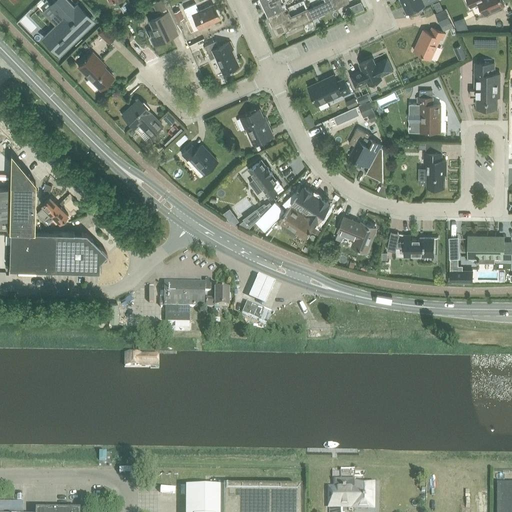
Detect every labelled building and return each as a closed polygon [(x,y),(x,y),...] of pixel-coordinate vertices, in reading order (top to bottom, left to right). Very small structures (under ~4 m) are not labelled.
[(78,33),(91,20),(80,8),(77,11),(66,0),(62,0),(53,8),(65,21),(58,27),(56,25),(45,36),(59,51),(70,40),(71,41),(79,34),(78,33)] [(158,0),(155,2),(160,11),(166,8),(164,5),(167,3),(165,0),(158,0)] [(259,0),(267,16),(285,8),(281,0),(259,0)] [(323,0),(325,2),(308,9),(313,19),(348,3),(347,0),(323,0)] [(401,0),(404,6),(412,2),(415,9),(428,3),(435,0),(401,0)] [(504,4),(501,0),(467,0),(470,6),(479,3),(483,13),(504,4)] [(219,19),(213,4),(198,11),(195,3),(183,8),(188,19),(193,17),(198,28),(219,19)] [(423,9),(425,14),(433,11),(430,5),(423,9)] [(285,8),(267,16),(276,36),(313,19),(308,9),(290,17),(285,8)] [(435,14),(441,27),(451,22),(444,9),(435,14)] [(183,19),(179,10),(173,13),(177,22),(183,19)] [(153,28),(147,31),(153,45),(177,34),(167,12),(149,20),(153,28)] [(108,44),(115,37),(104,26),(97,33),(108,44)] [(429,32),(423,30),(414,50),(431,57),(440,37),(442,38),(445,32),(432,27),(429,32)] [(238,65),(231,49),(233,49),(229,41),(219,46),(216,40),(204,46),(210,59),(214,57),(221,72),(238,65)] [(78,66),(100,89),(113,76),(98,61),(99,60),(92,52),(78,66)] [(350,75),(355,87),(367,81),(369,84),(381,79),(380,76),(393,70),(387,57),(374,63),(372,58),(359,64),(363,71),(359,73),(358,72),(350,75)] [(497,96),(499,97),(499,73),(493,73),(493,62),(475,62),(474,89),(469,88),(469,96),(477,96),(476,107),(496,107),(497,96)] [(342,96),(350,92),(343,78),(336,81),(333,75),(308,86),(317,105),(341,93),(342,96)] [(369,100),(366,93),(357,97),(360,104),(369,100)] [(357,104),(354,97),(345,101),(348,108),(357,104)] [(424,97),(419,97),(417,97),(417,104),(420,104),(420,131),(439,131),(439,117),(440,117),(441,104),(432,104),(432,97),(424,97)] [(162,125),(150,112),(138,99),(122,114),(134,127),(139,123),(150,135),(162,125)] [(364,117),(368,116),(371,122),(377,119),(369,100),(358,105),(364,117)] [(272,135),(266,122),(265,122),(259,109),(241,117),(253,144),(272,135)] [(174,120),(167,113),(163,118),(169,125),(174,120)] [(348,143),(355,146),(349,156),(369,167),(365,174),(383,183),(383,149),(380,147),(382,144),(370,138),(371,135),(357,127),(348,143)] [(208,152),(201,144),(196,149),(192,145),(182,154),(186,159),(187,158),(197,169),(194,172),(199,177),(202,174),(203,175),(216,162),(207,153),(208,152)] [(10,172),(9,230),(34,231),(35,185),(35,181),(34,180),(34,182),(11,159),(11,153),(10,152),(10,162),(10,172)] [(444,168),(446,168),(446,160),(441,160),(441,152),(424,152),(424,162),(427,162),(427,168),(418,168),(418,184),(435,184),(434,187),(444,187),(444,168)] [(34,180),(11,153),(11,159),(34,182),(34,180)] [(261,160),(248,170),(254,178),(269,198),(278,191),(283,188),(277,180),(276,180),(271,174),(272,173),(267,167),(267,168),(261,160)] [(46,184),(43,190),(49,193),(52,186),(46,184)] [(382,184),(378,191),(386,196),(386,187),(382,184)] [(286,198),(316,219),(324,207),(298,186),(286,198)] [(43,207),(37,213),(39,215),(38,216),(42,221),(44,219),(58,205),(49,196),(40,204),(43,207)] [(260,216),(267,209),(263,204),(255,210),(260,216)] [(281,222),(283,223),(281,227),(281,229),(294,237),(295,236),(298,233),(305,238),(315,223),(307,217),(306,218),(288,207),(288,208),(281,204),(271,219),(280,224),(281,222)] [(58,205),(44,219),(47,223),(54,217),(59,222),(61,225),(66,223),(64,221),(69,216),(67,214),(60,207),(58,205)] [(248,228),(260,216),(255,210),(244,218),(245,220),(240,224),(248,228)] [(353,246),(366,251),(376,227),(363,222),(362,225),(344,217),(339,231),(356,238),(353,246)] [(34,231),(9,230),(9,231),(10,231),(9,269),(54,270),(99,272),(99,261),(107,254),(86,233),(73,233),(34,232),(34,231)] [(405,242),(398,242),(399,234),(391,233),(387,250),(395,252),(396,247),(405,248),(405,256),(434,256),(434,238),(420,238),(420,240),(413,240),(413,236),(405,236),(405,242)] [(503,260),(511,260),(511,241),(503,241),(503,236),(469,236),(469,257),(477,257),(477,259),(478,259),(478,261),(493,261),(494,257),(503,257),(503,260)] [(450,266),(450,281),(472,281),(472,272),(461,271),(461,266),(450,266)] [(275,283),(258,276),(248,298),(265,305),(275,283)] [(164,283),(164,299),(159,299),(159,306),(163,306),(163,307),(203,307),(204,283),(164,283)] [(205,307),(213,307),(213,310),(219,310),(219,307),(228,307),(228,290),(214,290),(214,299),(205,299),(205,307)] [(258,322),(265,325),(270,313),(246,303),(242,313),(259,320),(258,322)] [(165,308),(164,322),(174,323),(189,323),(189,308),(165,308)] [(123,350),(123,370),(159,370),(177,370),(177,350),(123,350)] [(353,507),(371,508),(372,481),(363,481),(363,476),(340,476),(340,480),(334,480),(334,489),(329,489),(329,507),(340,507),(340,506),(353,506),(353,507)] [(511,511),(511,484),(497,485),(496,511),(511,511)] [(221,488),(185,488),(184,511),(300,511),(301,489),(221,489),(221,488)] [(409,497),(409,511),(421,511),(421,497),(409,497)] [(32,511),(32,502),(0,501),(0,511),(32,511)]
